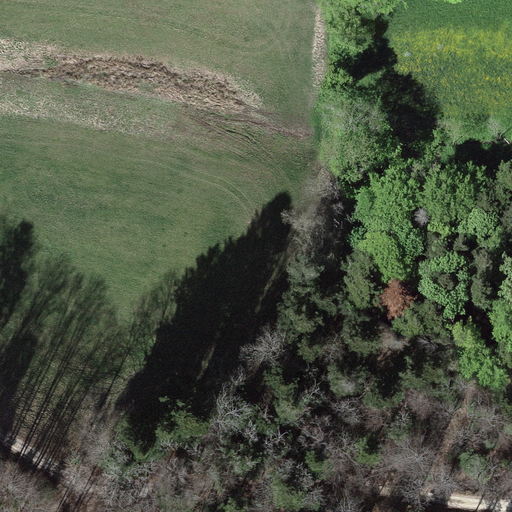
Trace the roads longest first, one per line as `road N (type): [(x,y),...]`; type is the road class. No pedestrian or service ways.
road 1 (track): [(362,486),(247,479),(178,491),(95,490)]
road 2 (track): [(511,507),(362,486)]
